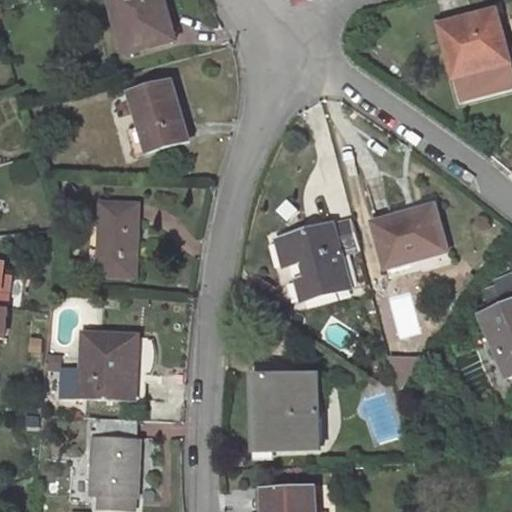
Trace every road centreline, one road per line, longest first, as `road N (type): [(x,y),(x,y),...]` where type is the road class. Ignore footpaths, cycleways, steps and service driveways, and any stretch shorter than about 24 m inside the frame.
road 1 (residential): [(276,55),(226,230),(209,347),(206,511)]
road 2 (residential): [(276,55),(386,105),(511,200)]
